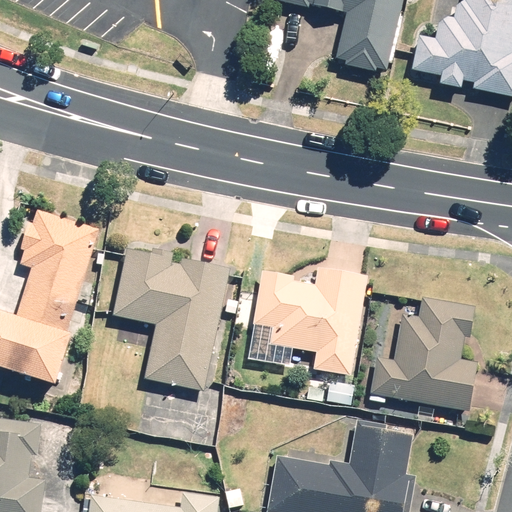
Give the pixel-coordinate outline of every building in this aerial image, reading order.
[(395,71),(409,0),(290,0),(352,13),(342,60),(395,71)] [(511,0),(470,0),(468,17),(446,14),(443,37),(424,34),(418,70),(449,74),(447,84),(468,87),(469,79),(481,81),(480,89),(511,93),(511,0)] [(75,326),(105,227),(39,207),(22,262),(37,267),(24,310),(0,302),(0,359),(66,379),(82,328),(75,326)] [(210,390),(236,263),(133,243),(119,315),(162,323),(151,379),(210,390)] [(359,372),(371,272),(323,266),(321,281),(299,279),(300,270),(265,266),(254,358),(293,362),(295,346),(320,349),(318,367),(359,372)] [(381,353),(376,393),(476,407),(483,359),(468,357),(471,334),(476,334),(480,303),(426,296),(423,314),(405,312),(399,356),(381,353)] [(0,511),(44,511),(48,479),(34,477),(37,455),(43,455),(48,418),(0,411),(0,511)] [(282,451),(273,511),(416,511),(422,472),(411,470),(417,428),(362,420),(356,462),(282,451)] [(186,505),(95,495),(93,511),(221,511),(224,494),(188,491),(186,505)]
